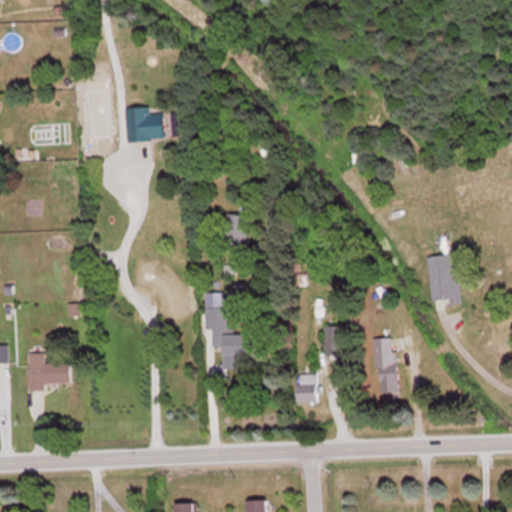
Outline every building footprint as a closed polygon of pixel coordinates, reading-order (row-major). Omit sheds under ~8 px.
[(457,253),(429,255),(433,301),(461,299),(457,253)] [(159,309),(192,309),(192,288),(159,288),(159,309)] [(228,333),(229,291),(207,291),(206,329),(213,329),(213,345),(225,345),(225,367),(244,368),(244,354),(255,354),(256,333),(228,333)] [(351,325),(326,325),(326,354),(351,354),(351,325)] [(8,344),(0,343),(0,360),(8,361),(8,344)] [(398,387),(398,369),(394,369),(394,351),(379,351),(379,387),(398,387)] [(30,389),(47,389),(47,383),(71,383),(71,361),(30,361),(30,389)] [(305,383),(317,381),(316,373),(304,375),(305,383)] [(247,496),(246,511),(267,511),(268,496),(247,496)] [(197,511),(198,500),(176,500),(176,511),(197,511)]
